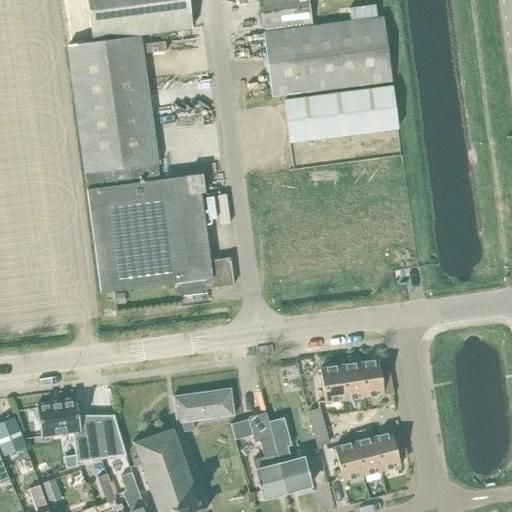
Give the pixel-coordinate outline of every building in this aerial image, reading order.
[(86,0),(92,42),(191,28),(187,0),(86,0)] [(306,0),(257,0),(262,29),(310,23),(306,0)] [(383,17),(263,33),(271,96),(391,81),(383,17)] [(139,37),(67,47),(100,294),(176,284),(178,296),(206,293),(206,289),(233,286),(230,258),(225,258),(225,259),(209,261),(200,193),(204,193),(201,175),(159,181),(139,37)] [(392,87),(284,101),(289,143),(398,130),(392,87)] [(378,360),(361,362),(366,397),(391,393),(388,371),(379,372),(378,360)] [(345,400),(366,397),(361,362),(340,365),(345,400)] [(345,400),(340,365),(319,368),(324,403),(345,400)] [(228,389),(170,397),(174,424),(176,424),(178,433),(193,431),(192,422),(232,416),(228,389)] [(75,399),(35,405),(40,437),(71,432),(75,455),(76,463),(125,455),(113,416),(78,421),(75,399)] [(318,408),(308,411),(317,446),(328,443),(318,408)] [(265,412),(247,417),(254,442),(259,441),(266,468),(255,471),(258,483),(257,483),(258,487),(259,487),(262,498),(286,492),(267,421),(268,421),(265,412)] [(14,417),(0,422),(0,447),(3,456),(26,447),(14,417)] [(268,421),(267,421),(286,492),(310,485),(307,474),(308,473),(307,469),(306,470),(303,458),(290,461),(286,446),(290,445),(283,417),(268,421)] [(199,511),(171,429),(131,443),(155,511),(199,511)] [(399,430),(374,437),(383,470),(399,466),(396,454),(405,452),(399,430)] [(363,476),(383,470),(374,437),(354,442),(363,476)] [(363,476),(354,442),(333,447),(342,481),(363,476)] [(75,455),(64,457),(66,468),(76,467),(76,463),(75,455)] [(144,511),(143,509),(131,472),(119,477),(124,491),(121,493),(128,511),(144,511)] [(106,474),(97,477),(106,502),(115,499),(106,474)] [(61,499),(54,479),(42,483),(49,504),(61,499)] [(39,485),(28,489),(35,511),(47,511),(49,511),(39,485)]
